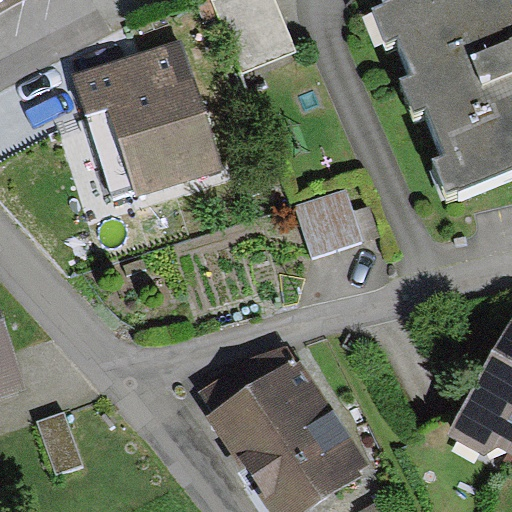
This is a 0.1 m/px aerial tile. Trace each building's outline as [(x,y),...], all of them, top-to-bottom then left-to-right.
[(0,0),(0,22),(38,0),(0,0)] [(226,0),(212,6),(243,79),(298,56),(274,0),(226,0)] [(447,212),(511,186),(511,19),(504,0),(437,0),(372,26),(387,64),(398,60),(412,95),(401,100),(414,133),(427,128),(445,173),(433,178),(447,212)] [(139,204),(223,177),(192,79),(159,89),(148,56),(71,81),(99,167),(125,159),(139,204)] [(364,245),(348,195),(296,212),(312,262),(364,245)] [(0,406),(28,397),(0,313),(0,406)] [(511,323),(447,438),(487,460),(494,448),(511,457),(511,323)] [(255,364),(201,398),(216,421),(207,427),(262,511),(322,511),(363,485),(359,479),(371,472),(291,351),(255,364)] [(85,470),(66,416),(37,427),(56,480),(85,470)]
